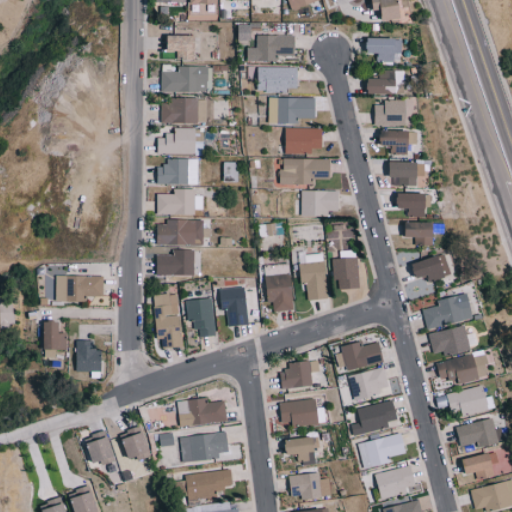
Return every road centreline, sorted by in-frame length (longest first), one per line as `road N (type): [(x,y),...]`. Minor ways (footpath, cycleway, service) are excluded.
road 1 (residential): [(333,53),(453,511)]
road 2 (residential): [(0,437),(395,296)]
road 3 (residential): [(132,0),(127,386)]
road 4 (secondary): [(509,181),(446,0)]
road 5 (residential): [(251,345),(267,511)]
